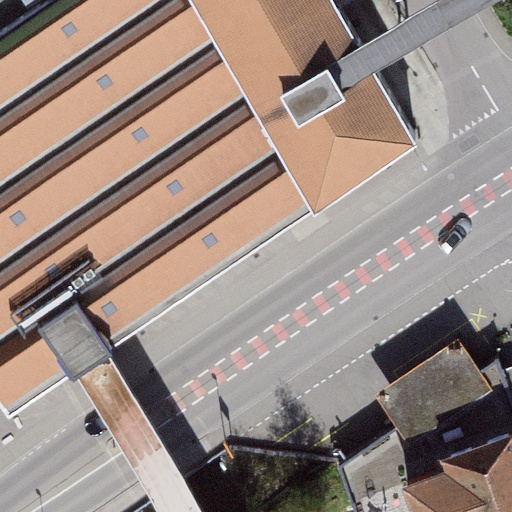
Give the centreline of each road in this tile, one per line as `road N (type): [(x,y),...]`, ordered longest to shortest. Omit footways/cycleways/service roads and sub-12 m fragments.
road 1 (primary): [(34,511),(511,182)]
road 2 (residential): [(435,0),(511,116)]
